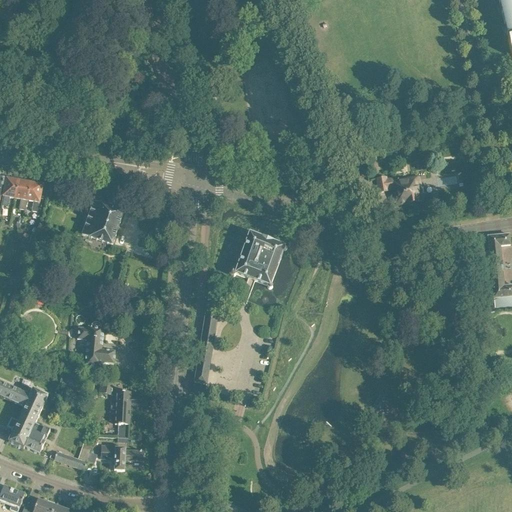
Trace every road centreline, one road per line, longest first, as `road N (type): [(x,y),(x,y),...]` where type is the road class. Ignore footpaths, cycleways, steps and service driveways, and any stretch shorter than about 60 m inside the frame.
road 1 (tertiary): [(175,504),(175,401),(195,187)]
road 2 (tertiary): [(511,224),(387,239),(267,201)]
road 3 (unclassified): [(196,175),(140,0)]
road 4 (residential): [(175,504),(93,496),(0,468)]
